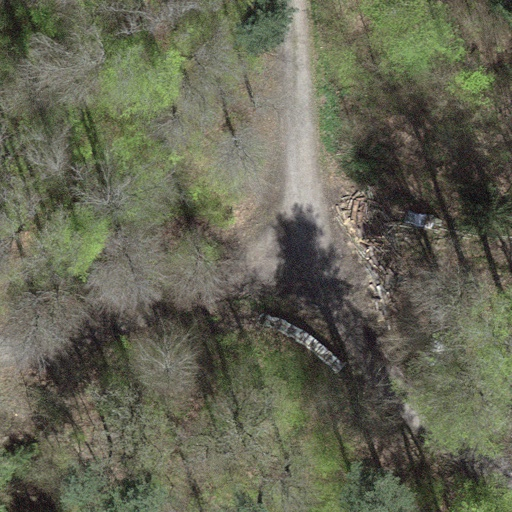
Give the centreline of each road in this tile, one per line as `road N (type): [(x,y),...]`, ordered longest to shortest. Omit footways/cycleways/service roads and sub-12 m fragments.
road 1 (track): [(297,0),(315,261),(342,348),(422,429),(511,474)]
road 2 (track): [(315,261),(0,363)]
